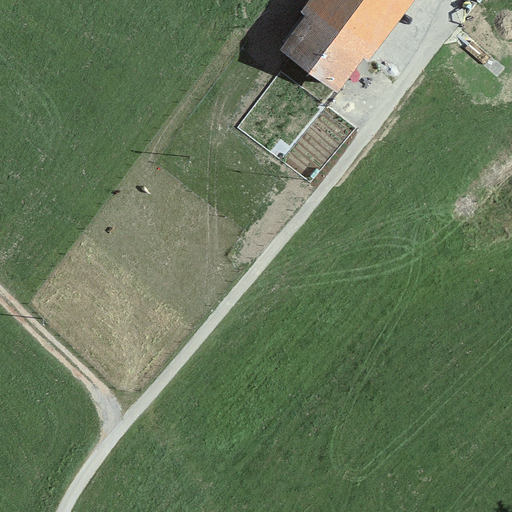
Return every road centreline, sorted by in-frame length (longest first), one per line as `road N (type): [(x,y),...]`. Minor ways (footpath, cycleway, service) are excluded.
road 1 (track): [(64,511),(341,169),(390,96)]
road 2 (track): [(0,290),(105,392),(119,435)]
